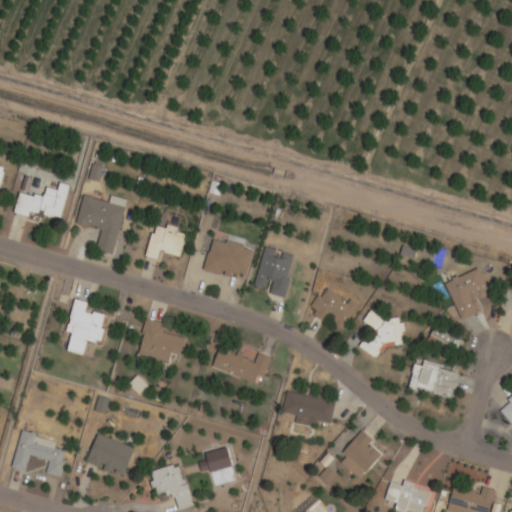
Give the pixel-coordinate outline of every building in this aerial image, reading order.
[(18,192),(13,210),(61,223),(71,186),(58,183),(56,191),(45,188),(42,199),(18,192)] [(112,249),(123,207),(83,197),(76,225),(101,231),(97,245),(112,249)] [(185,234),(152,226),(144,257),(157,260),(159,252),(179,257),(185,234)] [(253,250),(211,239),(203,270),(245,281),(253,250)] [(415,252),(402,248),(400,255),(413,259),(415,252)] [(283,298),(293,256),(263,249),(254,287),(269,291),(268,295),(283,298)] [(459,320),(476,314),(470,299),(486,293),(477,270),(444,283),(459,320)] [(340,333),(356,308),(325,288),(309,313),(340,333)] [(95,358),(103,316),(84,313),(86,303),(73,301),(63,351),(95,358)] [(395,345),(406,327),(393,319),(389,325),(368,311),(361,323),(375,332),(367,344),(362,341),(357,348),(377,361),(389,342),(395,345)] [(179,357),(183,339),(160,334),(162,324),(144,320),(136,356),(168,363),(170,355),(179,357)] [(449,350),(454,339),(433,329),(428,340),(449,350)] [(211,369),(259,388),(270,360),(257,355),(254,362),(218,349),(211,369)] [(451,399),(458,373),(414,362),(407,388),(451,399)] [(281,416),(329,425),(333,403),(285,394),(281,416)] [(511,397),(497,408),(510,425),(511,423),(511,397)] [(55,440),(19,432),(11,469),(25,472),(29,457),(48,461),(45,475),(59,478),(65,452),(53,449),(55,440)] [(339,463),(358,480),(380,456),(368,446),(371,442),(360,432),(340,454),(344,458),(339,463)] [(85,465),(123,477),(132,448),(94,436),(85,465)] [(149,472),(155,495),(171,491),(176,510),(190,506),(179,464),(149,472)] [(388,484),(384,502),(395,504),(394,510),(403,511),(427,511),(433,489),(403,483),(402,487),(388,484)] [(458,511),(488,511),(495,491),(481,487),(479,495),(452,488),(446,509),(458,511)]
